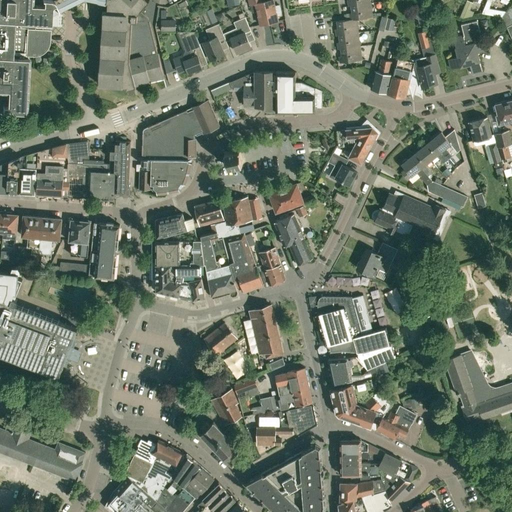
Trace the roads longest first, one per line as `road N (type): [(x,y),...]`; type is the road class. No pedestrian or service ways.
road 1 (residential): [(95,126),(274,55),(299,58),(355,94)]
road 2 (residential): [(134,215),(186,197),(229,133),(331,119),(355,94)]
road 3 (residential): [(399,109),(313,279),(296,287)]
road 4 (residential): [(296,287),(192,312),(137,304)]
road 5 (residential): [(232,480),(170,431),(103,424)]
road 6 (residential): [(328,425),(296,287)]
road 7 (residential): [(134,215),(0,203)]
road 8 (residential): [(103,424),(137,304)]
